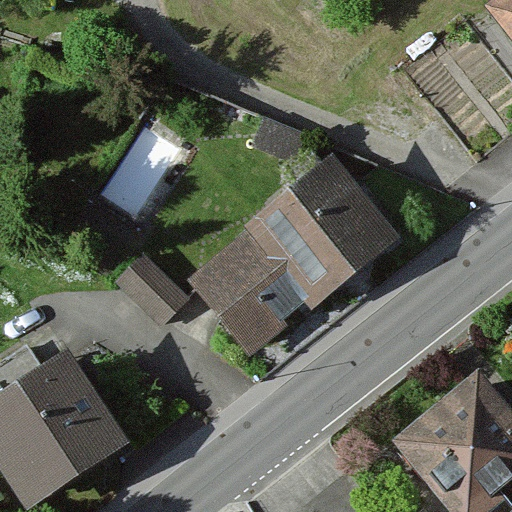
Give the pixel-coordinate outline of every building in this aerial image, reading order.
[(511,5),(488,25),(511,53),(511,5)] [(336,177),(193,286),(253,364),(396,255),(336,177)] [(145,263),(115,292),(158,337),(188,308),(145,263)] [(74,364),(0,413),(0,482),(19,511),(57,511),(138,458),(74,364)] [(511,511),(511,405),(486,374),(402,442),(458,511),(511,511)]
